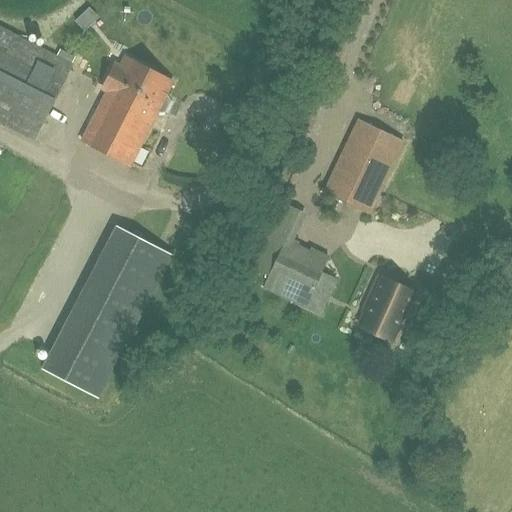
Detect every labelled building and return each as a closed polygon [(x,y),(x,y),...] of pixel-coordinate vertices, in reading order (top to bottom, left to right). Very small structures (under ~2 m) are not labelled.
[(73,63),(0,26),(0,120),(35,138),(73,63)] [(70,46),(87,63),(102,48),(86,31),(70,46)] [(107,90),(82,139),(131,164),(157,113),(165,113),(171,101),(166,95),(173,82),(124,57),(119,66),(115,64),(103,88),(107,90)] [(479,132),(494,146),(505,134),(490,120),(479,132)] [(402,142),(358,121),(324,193),(368,214),(402,142)] [(191,125),(162,179),(191,194),(219,140),(191,125)] [(10,221),(54,238),(75,187),(31,169),(10,221)] [(410,205),(441,221),(446,211),(404,190),(394,209),(405,215),(410,205)] [(412,207),(399,228),(428,246),(441,225),(412,207)] [(107,245),(161,273),(171,255),(116,227),(107,245)] [(321,272),(328,259),(285,238),(262,289),(318,316),(336,279),(321,272)] [(0,302),(23,255),(0,243),(0,302)] [(369,316),(364,328),(394,341),(416,294),(378,277),(362,313),(369,316)]
